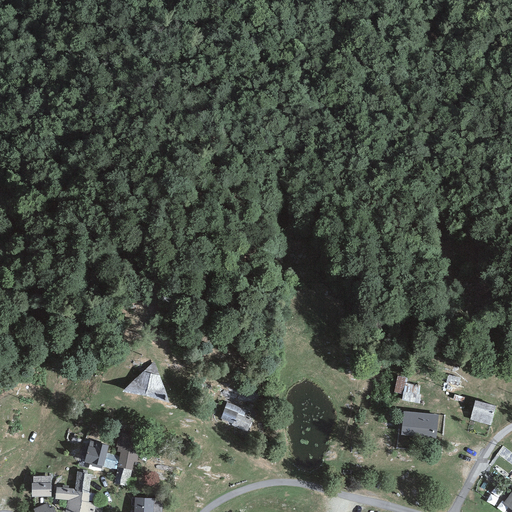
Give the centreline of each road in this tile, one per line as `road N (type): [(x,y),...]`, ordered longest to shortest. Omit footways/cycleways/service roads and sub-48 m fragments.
road 1 (track): [(203,511),(273,482),(373,503)]
road 2 (track): [(3,511),(41,413),(39,399),(23,393),(0,401)]
